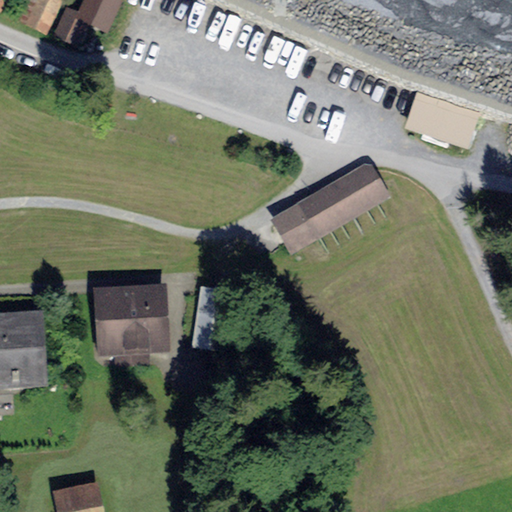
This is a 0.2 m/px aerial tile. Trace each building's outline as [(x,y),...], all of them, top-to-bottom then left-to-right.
[(59,2),(55,0),(40,0),(30,22),(44,31),(59,2)] [(108,0),(87,0),(80,18),(66,12),(54,41),(67,47),(78,23),(96,30),(108,0)] [(404,135),(465,154),(478,112),(418,93),(404,135)] [(273,225),(293,258),(387,201),(367,169),(273,225)] [(101,296),(104,357),(174,354),(171,292),(101,296)] [(220,295),(201,292),(192,353),(212,356),(220,295)] [(0,321),(0,393),(48,391),(45,320),(0,321)] [(58,503),(59,511),(104,511),(100,494),(58,503)]
